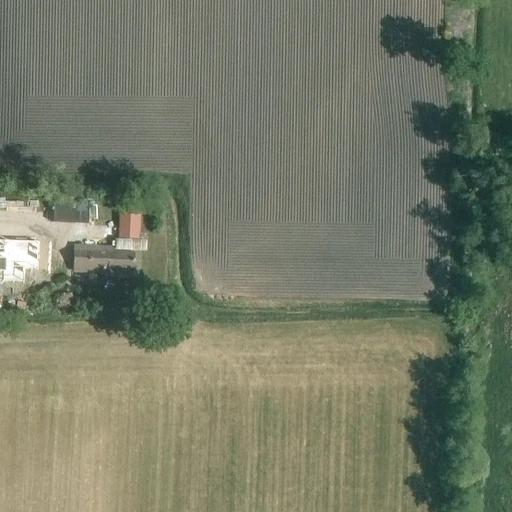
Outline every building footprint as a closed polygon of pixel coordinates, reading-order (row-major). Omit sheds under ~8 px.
[(119,215),(118,239),(140,240),(141,217),(119,215)] [(37,270),(37,242),(0,242),(0,274),(1,275),(1,284),(23,284),(23,270),(37,270)] [(130,278),(130,269),(134,270),(135,254),(113,253),(114,248),(74,247),(73,273),(112,274),(112,277),(130,278)] [(35,280),(30,304),(52,309),(57,285),(35,280)] [(27,304),(17,301),(15,308),(24,311),(27,304)]
